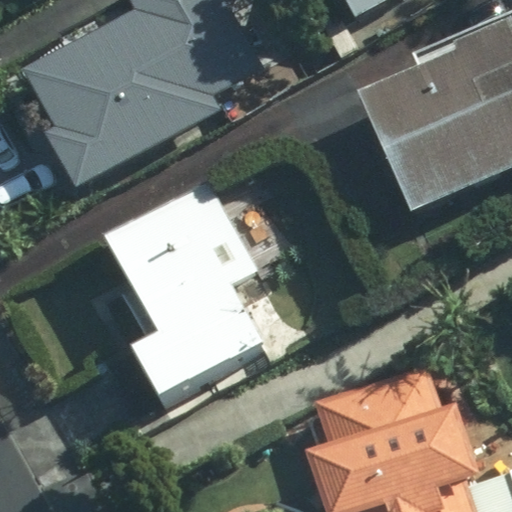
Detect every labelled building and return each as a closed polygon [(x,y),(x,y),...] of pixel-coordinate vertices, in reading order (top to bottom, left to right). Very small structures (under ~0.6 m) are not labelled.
[(136,0),(148,19),(42,80),(75,136),(63,143),(93,195),(234,114),(225,98),(280,67),(241,0),(136,0)] [(345,0),(361,24),(399,0),(345,0)] [(438,227),(511,187),(511,39),(376,112),(438,227)] [(272,271),(223,187),(126,245),(179,334),(124,367),(157,422),(284,347),(248,286),(272,271)] [(511,511),(511,470),(495,476),(477,412),(449,420),(438,380),(320,413),(347,511),(511,511)]
